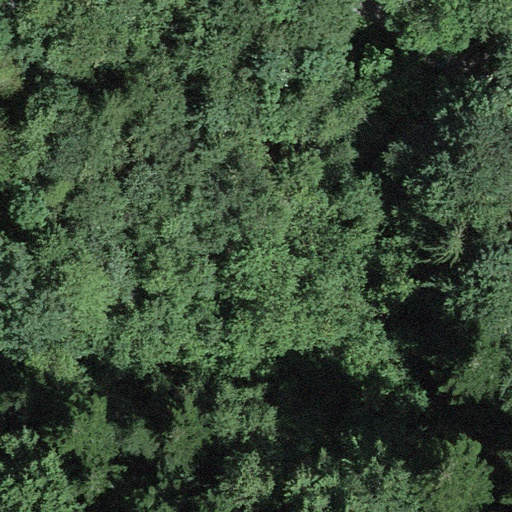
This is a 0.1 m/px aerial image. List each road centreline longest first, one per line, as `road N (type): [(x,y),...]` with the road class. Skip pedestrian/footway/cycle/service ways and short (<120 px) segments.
road 1 (motorway): [(0,25),(511,101)]
road 2 (track): [(376,0),(511,100)]
